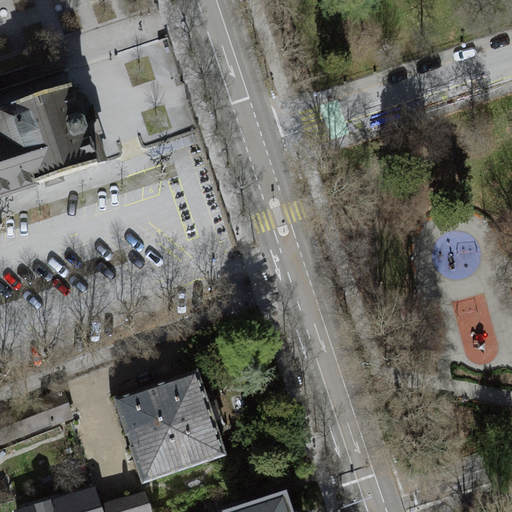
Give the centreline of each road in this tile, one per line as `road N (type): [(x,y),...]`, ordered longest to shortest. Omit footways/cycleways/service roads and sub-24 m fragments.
road 1 (tertiary): [(254,145),(379,511)]
road 2 (residential): [(330,118),(511,57)]
road 3 (tertiary): [(206,0),(254,145)]
